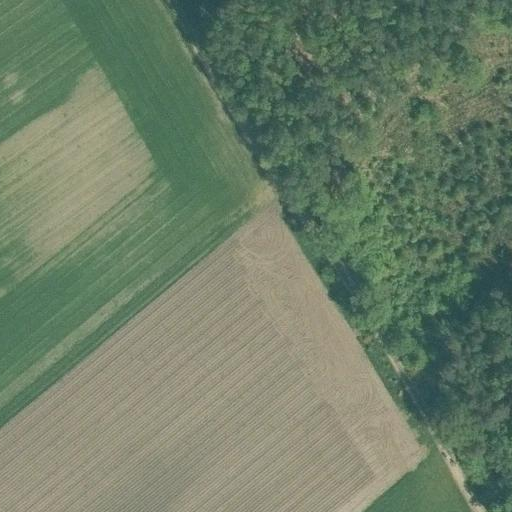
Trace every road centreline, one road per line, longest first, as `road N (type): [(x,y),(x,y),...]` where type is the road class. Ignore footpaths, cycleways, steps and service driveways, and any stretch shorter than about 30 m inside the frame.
road 1 (track): [(487,511),(175,0)]
road 2 (track): [(0,414),(282,181)]
